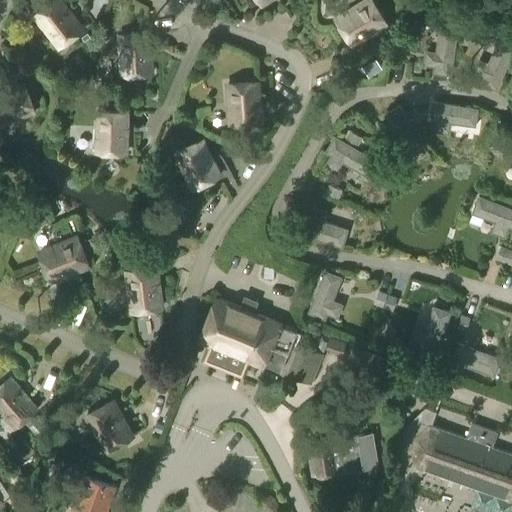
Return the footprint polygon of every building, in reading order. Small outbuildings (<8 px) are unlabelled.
[(59,0),(53,0),(34,16),(58,47),(82,29),(59,0)] [(370,0),(361,0),(334,18),(350,43),(384,21),(370,0)] [(440,27),(434,71),(451,73),(457,29),(440,27)] [(148,34),(118,36),(121,76),(151,74),(148,34)] [(511,45),(498,40),(481,81),(497,87),(511,48),(511,45)] [(248,74),(218,76),(221,116),(251,113),(248,74)] [(23,84),(0,92),(0,124),(33,112),(23,84)] [(430,98),(427,118),(433,119),(432,129),(448,131),(449,120),(472,123),(475,105),(430,98)] [(399,103),(384,113),(408,152),(423,142),(399,103)] [(95,112),(94,151),(124,152),(125,112),(95,112)] [(334,135),(325,150),(364,174),(373,158),(334,135)] [(201,140),(174,153),(191,189),(218,176),(201,140)] [(511,206),(477,194),(471,211),(511,226),(511,206)] [(303,215),(298,232),(342,245),(347,228),(303,215)] [(75,236),(39,252),(50,280),(87,264),(75,236)] [(511,260),(511,248),(499,244),(495,255),(511,260)] [(155,268),(125,272),(130,311),(160,307),(155,268)] [(324,269),(307,312),(324,319),(341,276),(324,269)] [(216,297),(199,339),(214,345),(209,357),(240,370),(245,358),(263,365),(280,371),(296,330),(280,324),(280,323),(253,312),(256,305),(243,300),(240,307),(216,297)] [(433,306),(417,349),(434,355),(450,312),(433,306)] [(457,342),(451,359),(494,374),(500,357),(457,342)] [(10,378),(0,387),(0,411),(14,428),(36,408),(10,378)] [(113,400),(88,415),(108,449),(133,434),(113,400)] [(417,431),(411,447),(414,465),(511,500),(511,450),(490,443),(494,429),(468,420),(464,433),(430,422),(417,431)] [(375,432),(307,443),(312,475),(320,476),(333,473),(336,471),(380,464),(375,432)] [(83,475),(69,511),(105,511),(115,486),(83,475)]
